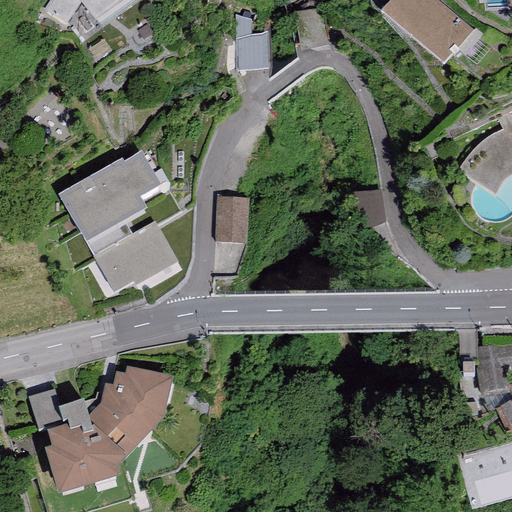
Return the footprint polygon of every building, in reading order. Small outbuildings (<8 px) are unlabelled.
[(52,0),(45,12),(67,26),(80,5),(93,27),(97,23),(100,29),(139,0),(52,0)] [(394,0),(380,18),(442,68),(472,32),(433,0),(394,0)] [(324,14),(297,19),(303,49),(331,43),(324,14)] [(234,45),(236,76),(262,74),(261,44),(234,45)] [(459,177),(495,197),(497,193),(500,188),(505,182),(511,176),(511,111),(496,119),(504,131),(495,135),(486,140),(477,148),(468,158),(463,169),(459,177)] [(139,156),(62,200),(95,258),(85,263),(113,313),(170,281),(135,218),(165,201),(139,156)] [(359,201),(367,233),(387,224),(382,198),(359,201)] [(253,204),(222,204),(220,247),(253,249),(253,204)] [(509,352),(479,353),(481,391),(472,391),(474,400),(511,392),(511,384),(511,375),(509,352)] [(59,396),(34,405),(44,435),(72,429),(73,436),(58,440),(61,456),(54,459),(62,488),(85,484),(87,492),(101,486),(98,479),(112,476),(141,450),(136,444),(149,431),(153,434),(164,423),(166,406),(162,406),(163,393),(166,393),(166,386),(149,386),(147,383),(140,383),(139,380),(135,381),(133,386),(125,386),(122,397),(115,397),(112,407),(98,406),(89,407),(64,414),(59,396)] [(511,409),(501,415),(511,434),(511,432),(511,409)]
